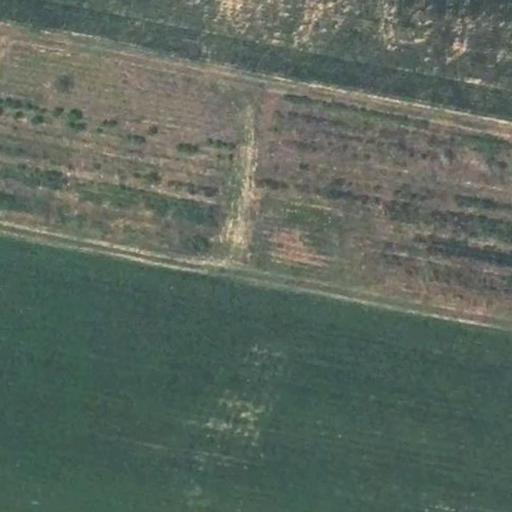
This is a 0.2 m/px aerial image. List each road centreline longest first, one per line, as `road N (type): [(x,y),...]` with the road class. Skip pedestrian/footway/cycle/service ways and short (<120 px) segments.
road 1 (track): [(0,29),(511,126)]
road 2 (track): [(511,317),(0,222)]
road 3 (track): [(231,265),(254,113),(249,77)]
